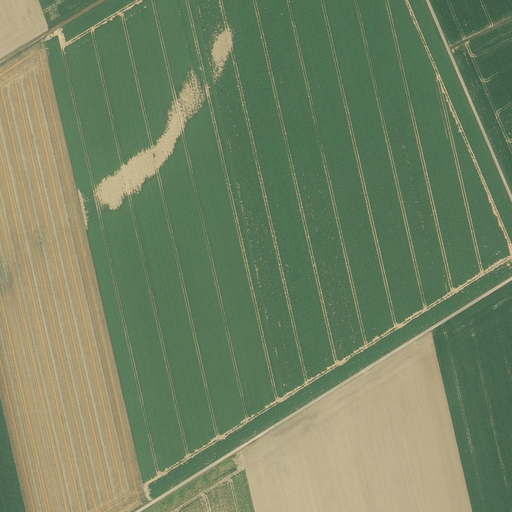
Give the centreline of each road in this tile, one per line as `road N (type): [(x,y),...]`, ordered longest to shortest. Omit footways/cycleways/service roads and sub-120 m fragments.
road 1 (track): [(140,511),(511,279)]
road 2 (track): [(428,0),(511,198)]
road 3 (track): [(0,63),(104,0)]
